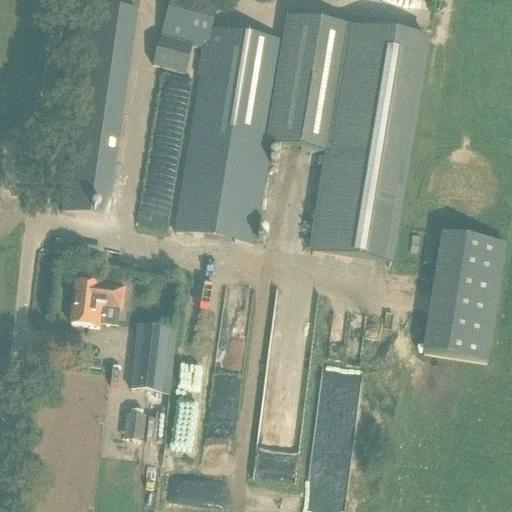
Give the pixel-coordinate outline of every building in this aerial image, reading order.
[(174,235),(253,248),(269,148),(324,157),(308,257),(388,271),(426,42),(290,19),(286,45),(211,33),(215,12),(169,0),(152,69),(185,77),(192,49),(205,53),(174,235)] [(61,216),(103,222),(106,207),(110,207),(137,14),(90,7),(61,216)] [(506,249),(441,238),(422,356),(487,367),(506,249)] [(70,328),(90,331),(99,332),(102,311),(122,314),(125,292),(121,292),(124,271),(101,268),(99,289),(75,286),(70,328)] [(137,330),(130,393),(162,397),(170,334),(137,330)] [(133,419),(131,444),(142,446),(145,420),(133,419)]
